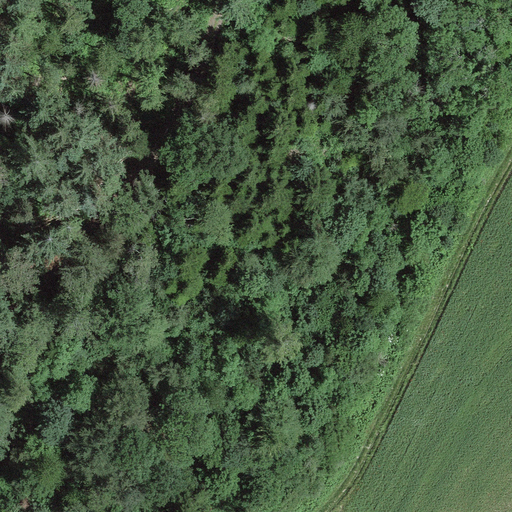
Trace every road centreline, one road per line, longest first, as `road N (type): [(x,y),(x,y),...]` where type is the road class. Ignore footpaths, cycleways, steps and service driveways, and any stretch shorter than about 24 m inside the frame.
road 1 (track): [(0,331),(116,201),(169,126),(222,0)]
road 2 (track): [(511,165),(346,491),(323,511)]
